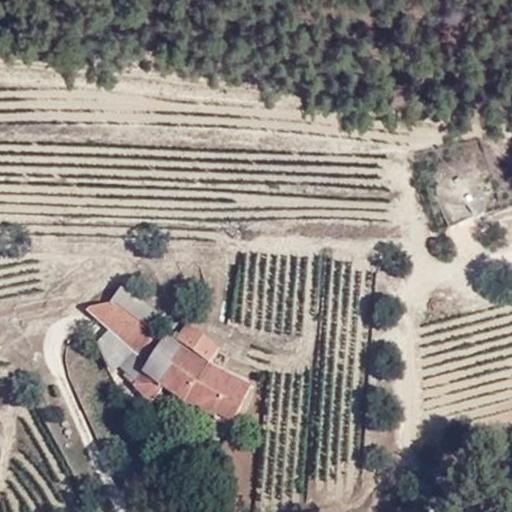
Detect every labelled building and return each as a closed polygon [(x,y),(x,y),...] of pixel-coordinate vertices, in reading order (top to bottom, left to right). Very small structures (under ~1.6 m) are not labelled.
[(434,117),(478,102),(476,98),(468,93),(460,92),(448,94),(437,102),(433,112),(434,117)] [(482,108),(478,102),(434,117),(435,127),(443,137),(450,141),(440,147),(453,167),(484,149),(489,150),(492,150),(477,134),(482,121),(482,108)] [(85,221),(76,232),(123,268),(141,246),(103,215),(86,223),(85,221)] [(216,258),(224,240),(203,223),(190,237),(216,258)] [(233,247),(224,240),(216,258),(219,261),(233,247)] [(213,267),(213,266),(180,243),(169,254),(161,249),(118,305),(132,317),(142,307),(174,332),(213,267)] [(227,277),(213,266),(213,267),(174,332),(203,354),(213,344),(231,359),(260,313),(220,292),(227,277)]
